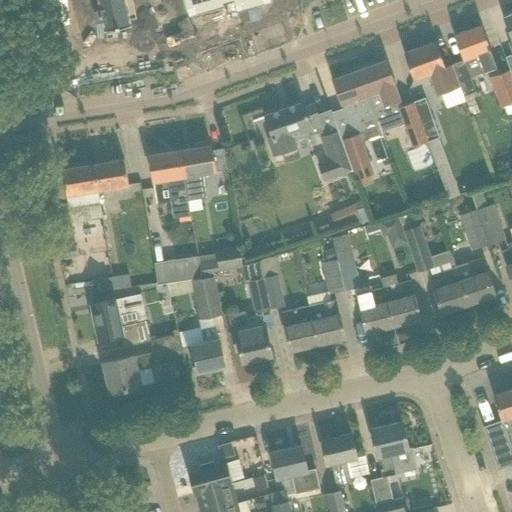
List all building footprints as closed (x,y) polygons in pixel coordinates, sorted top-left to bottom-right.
[(102,21),(104,31),(131,25),(125,0),(97,0),(100,9),(94,10),(96,22),(102,21)] [(184,0),(189,15),(224,6),(224,3),(233,1),(236,11),(271,1),(271,0),(184,0)] [(511,14),(503,17),(511,41),(509,42),(511,51),(511,14)] [(484,73),(497,68),(481,25),(454,35),(463,59),(452,63),(462,91),(473,87),(469,77),(483,71),(484,73)] [(460,87),(456,76),(452,64),(445,67),(436,42),(404,53),(411,72),(414,79),(429,74),(436,95),(460,87)] [(359,70),(376,117),(378,122),(400,114),(411,147),(427,141),(412,102),(400,106),(399,101),(400,101),(385,60),(359,70)] [(376,117),(359,70),(332,79),(349,126),(376,117)] [(491,78),(502,107),(511,102),(511,76),(509,70),(491,78)] [(424,97),(412,102),(427,141),(438,137),(424,97)] [(306,130),(321,125),(314,104),(304,108),(302,103),(265,116),(272,138),(268,139),(274,155),(283,152),(286,154),(290,154),(293,152),(294,148),(296,147),(293,140),(308,135),(306,130)] [(352,171),(341,139),(338,131),(323,137),(321,137),(336,177),(352,171)] [(373,174),(361,142),(358,133),(341,139),(352,171),(356,180),(373,174)] [(193,144),(193,148),(180,150),(188,200),(204,198),(203,173),(215,171),(211,145),(207,146),(206,142),(193,144)] [(188,200),(180,150),(149,155),(153,182),(176,178),(177,183),(168,185),(173,219),(190,216),(188,200)] [(124,159),(93,164),(97,191),(128,186),(124,159)] [(97,191),(93,164),(62,169),(68,207),(99,202),(97,191)] [(370,222),(361,198),(345,203),(346,205),(329,212),(334,226),(356,218),(359,226),(370,222)] [(493,203),(476,209),(488,245),(505,239),(493,203)] [(488,245),(476,209),(459,215),(470,250),(488,245)] [(56,214),(64,259),(77,257),(76,250),(69,211),(56,214)] [(378,221),(365,226),(368,234),(381,230),(378,221)] [(402,230),(407,244),(416,270),(417,269),(417,271),(433,266),(418,225),(402,230)] [(511,241),(506,244),(508,249),(501,251),(511,283),(511,241)] [(241,265),(240,252),(239,246),(214,250),(217,270),(240,267),(241,267),(241,265)] [(334,248),(325,250),(328,261),(336,259),(334,248)] [(353,255),(336,259),(343,290),(360,286),(353,255)] [(201,278),(200,275),(198,262),(197,256),(153,262),(156,284),(201,278)] [(259,259),(260,261),(270,307),(283,305),(272,256),(259,259)] [(481,257),(455,266),(468,304),(495,295),(488,276),(481,257)] [(343,290),(336,259),(328,261),(321,263),(328,293),(343,290)] [(270,307),(260,261),(241,265),(241,267),(240,267),(244,282),(248,282),(254,311),(270,307)] [(468,304),(455,266),(429,275),(442,313),(468,304)] [(114,287),(114,290),(132,287),(129,274),(112,276),(114,287)] [(380,278),(382,286),(383,286),(393,326),(420,319),(415,300),(410,279),(397,283),(394,274),(380,278)] [(114,290),(114,287),(112,276),(95,279),(97,292),(114,290)] [(203,343),(190,346),(196,373),(225,366),(220,347),(214,316),(222,314),(213,276),(191,280),(199,318),(198,319),(203,343)] [(383,286),(382,286),(356,293),(366,333),(393,326),(383,286)] [(124,346),(150,341),(151,341),(151,340),(147,320),(121,326),(118,312),(134,308),(131,296),(91,304),(99,340),(121,335),(124,346)] [(320,302),(308,305),(318,345),(345,338),(335,298),(320,302)] [(318,345),(308,305),(295,308),(281,311),(290,351),(318,345)] [(240,350),(243,362),(271,356),(266,331),(264,321),(261,321),(260,314),(244,317),(243,312),(227,316),(231,332),(236,351),(240,350)] [(151,341),(150,341),(152,352),(104,363),(111,393),(140,386),(136,371),(156,366),(154,359),(182,353),(178,334),(151,340),(151,341)] [(511,431),(511,388),(493,395),(501,420),(482,426),(497,470),(511,464),(511,449),(507,434),(511,431)] [(371,429),(382,477),(395,474),(394,469),(416,464),(412,447),(408,448),(402,422),(371,429)] [(327,464),(330,464),(335,485),(352,481),(351,478),(368,473),(364,456),(357,457),(356,453),(351,433),(321,441),(327,464)] [(231,442),(218,446),(221,459),(234,455),(231,442)] [(291,475),(294,494),(319,489),(315,469),(310,470),(306,471),(301,445),(271,452),(277,478),(291,475)] [(187,473),(193,493),(232,482),(226,462),(214,466),(213,462),(199,466),(200,470),(187,473)] [(263,475),(252,478),(255,490),(267,487),(263,475)] [(232,483),(232,482),(193,493),(193,494),(196,493),(200,511),(203,511),(236,503),(230,484),(232,483)] [(325,495),(329,511),(345,511),(340,491),(325,495)] [(404,511),(401,497),(375,504),(376,511),(404,511)] [(262,498),(254,500),(256,509),(264,507),(262,498)] [(289,511),(287,501),(271,505),(272,511),(289,511)] [(238,511),(236,503),(203,511),(238,511)]
